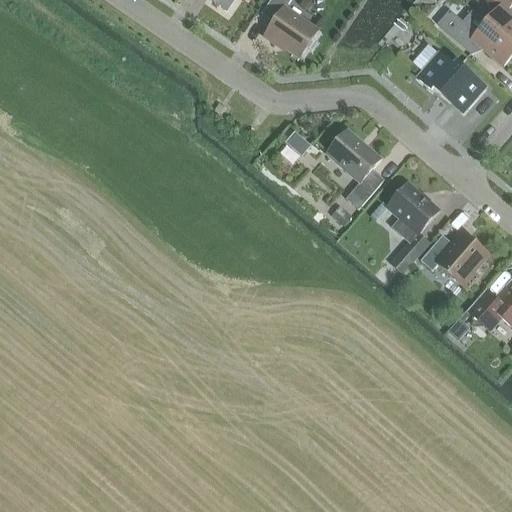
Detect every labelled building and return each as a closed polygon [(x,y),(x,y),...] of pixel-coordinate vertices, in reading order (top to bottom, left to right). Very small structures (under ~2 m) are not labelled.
[(207,0),(226,13),(235,0),(207,0)] [(299,60),(318,33),(285,10),(291,1),(289,0),(271,0),(261,15),(274,24),(264,38),(276,47),(278,45),(299,60)] [(486,24),(511,46),(511,16),(507,13),(511,7),(511,0),(488,0),(486,3),(494,14),(486,24)] [(503,68),(511,57),(511,46),(486,24),(479,33),(465,27),(453,41),(471,56),(479,47),(503,68)] [(447,40),(453,33),(443,25),(437,32),(447,40)] [(453,68),(439,55),(417,80),(431,93),(434,89),(463,115),(484,89),(456,64),(453,68)] [(286,144),(302,157),(310,147),(294,133),(286,144)] [(358,212),(384,182),(372,171),(380,162),(346,133),(327,155),(360,184),(345,201),(358,212)] [(403,278),(430,246),(419,236),(438,213),(408,186),(387,210),(399,220),(391,230),(408,244),(390,266),(403,278)] [(344,229),(352,219),(339,208),(330,218),(344,229)] [(488,256),(471,241),(464,235),(453,247),(442,237),(420,263),(432,273),(437,267),(466,291),(478,277),(473,273),(488,256)] [(511,284),(497,302),(486,292),(467,313),(491,335),(503,321),(511,329),(511,284)] [(460,323),(449,335),(458,343),(469,330),(460,323)]
